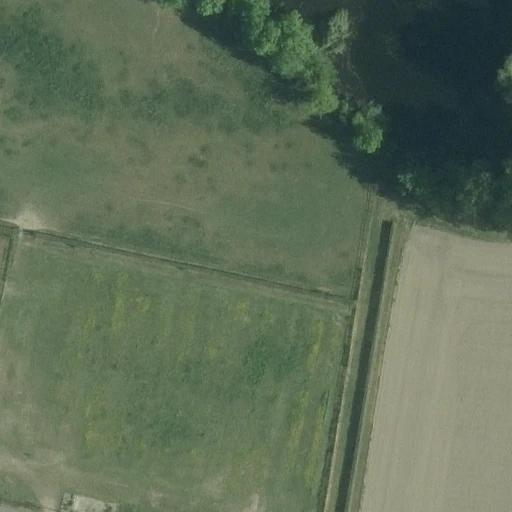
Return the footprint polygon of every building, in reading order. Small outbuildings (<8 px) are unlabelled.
[(71,447),(111,454),(146,256),(105,249),(71,447)] [(150,259),(120,457),(159,464),(190,265),(150,259)] [(221,476),(251,278),(210,272),(180,470),(221,476)] [(302,289),(262,281),(223,478),(263,486),(302,289)] [(270,488),(310,495),(347,298),(307,290),(270,488)] [(23,306),(18,329),(28,331),(33,308),(23,306)] [(12,490),(35,494),(38,481),(15,477),(12,490)]
